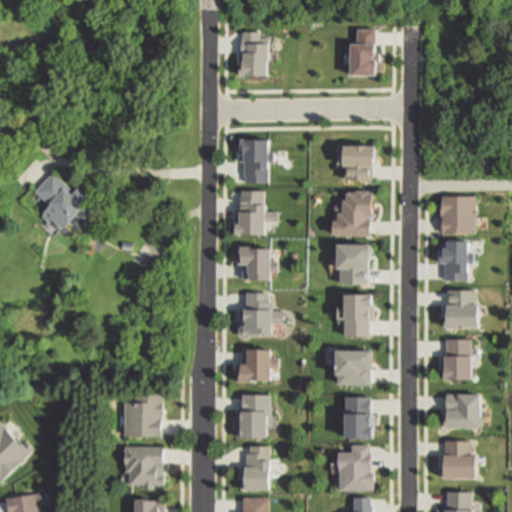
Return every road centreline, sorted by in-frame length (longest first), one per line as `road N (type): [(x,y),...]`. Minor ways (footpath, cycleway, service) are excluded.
road 1 (residential): [(207,0),(203,511)]
road 2 (residential): [(407,511),(408,31)]
road 3 (residential): [(408,111),(208,114)]
